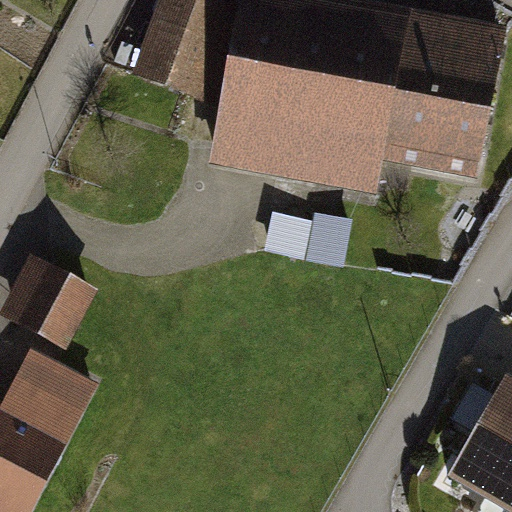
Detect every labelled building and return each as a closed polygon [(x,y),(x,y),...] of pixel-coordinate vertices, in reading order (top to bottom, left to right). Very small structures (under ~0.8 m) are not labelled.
[(11,0),(35,14),(43,0),(11,0)] [(170,0),(144,82),(229,109),(244,0),(170,0)] [(244,0),(229,109),(220,171),(371,193),(375,170),(477,184),(499,31),(275,0),(244,0)] [(349,262),(359,220),(284,203),(274,245),(349,262)] [(10,319),(65,348),(93,297),(38,268),(10,319)] [(511,511),(511,400),(504,396),(453,485),(501,511),(511,511)] [(0,511),(30,511),(69,442),(0,404),(0,511)]
